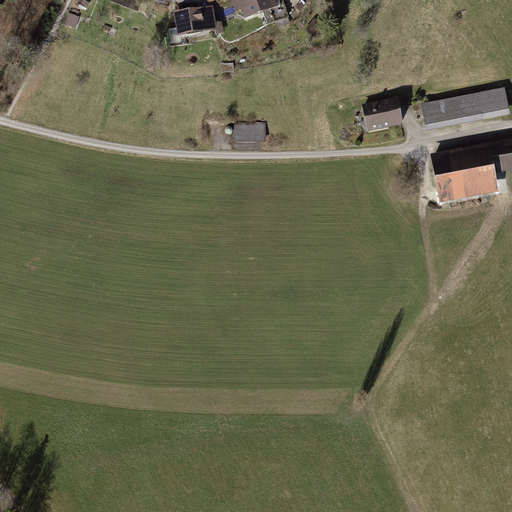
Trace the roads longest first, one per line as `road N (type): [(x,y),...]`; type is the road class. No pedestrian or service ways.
road 1 (track): [(511,125),(383,150),(215,155),(95,143),(0,119)]
road 2 (track): [(417,145),(429,297),(369,405),(416,511)]
